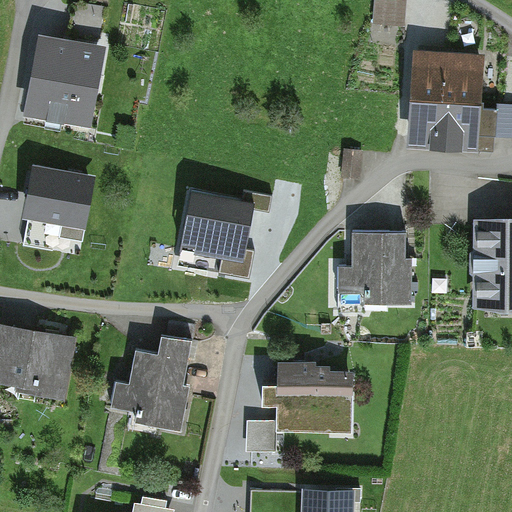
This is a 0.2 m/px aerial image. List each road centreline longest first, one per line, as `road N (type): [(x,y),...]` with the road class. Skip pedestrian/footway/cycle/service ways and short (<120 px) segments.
road 1 (residential): [(511,160),(391,170),(348,202),(242,311)]
road 2 (residential): [(242,311),(0,293)]
road 3 (residential): [(203,511),(242,311)]
